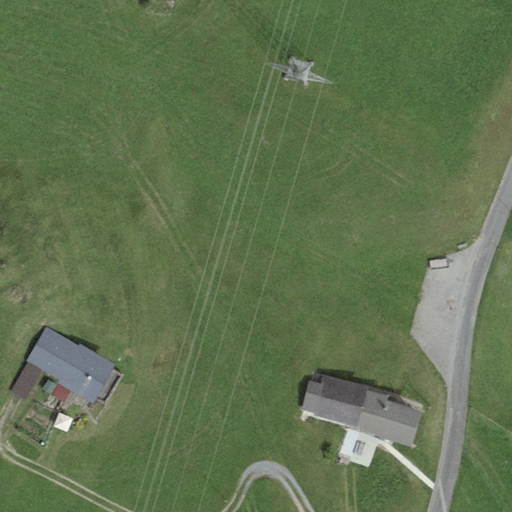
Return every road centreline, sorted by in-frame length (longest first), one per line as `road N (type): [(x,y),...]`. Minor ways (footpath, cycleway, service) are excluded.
road 1 (residential): [(511,179),(459,330),(436,511)]
road 2 (track): [(3,459),(124,511)]
road 3 (track): [(227,511),(244,482),(267,468),(307,511)]
